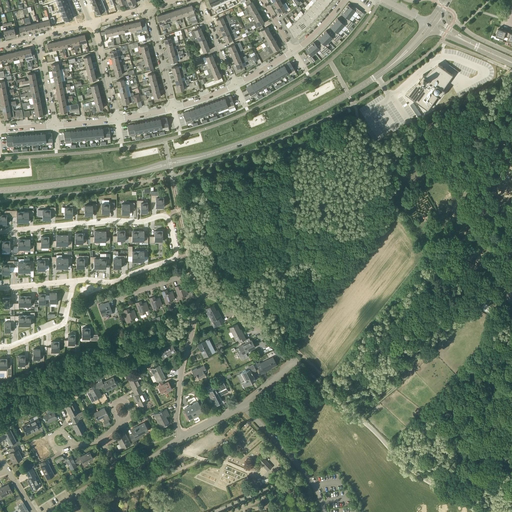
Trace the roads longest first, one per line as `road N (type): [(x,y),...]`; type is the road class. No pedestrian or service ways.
road 1 (motorway): [(0,188),(130,171),(238,142),(377,73),(471,0)]
road 2 (motorway): [(452,0),(347,77),(239,128),(129,159),(0,175)]
road 3 (tertiary): [(0,191),(127,174),(244,143),(364,84),(431,23)]
road 4 (unclassified): [(506,511),(430,480),(293,359)]
road 5 (residential): [(165,216),(0,232)]
road 6 (residential): [(165,216),(175,250),(170,260),(108,282),(65,281)]
road 7 (residential): [(182,437),(175,421),(181,367),(206,295)]
road 8 (track): [(174,203),(223,189),(304,145)]
road 9 (residential): [(182,437),(241,406),(293,359)]
